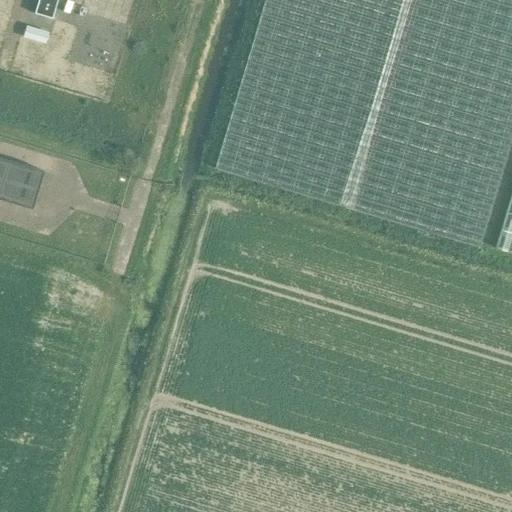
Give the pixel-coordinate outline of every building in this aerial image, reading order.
[(54,21),(60,0),(40,0),(36,15),(54,21)] [(511,143),(511,0),(267,0),(217,169),(481,248),(511,143)] [(46,45),(49,33),(26,26),(23,39),(46,45)] [(0,202),(33,212),(45,173),(0,159),(0,202)] [(511,200),(497,249),(511,253),(511,200)]
